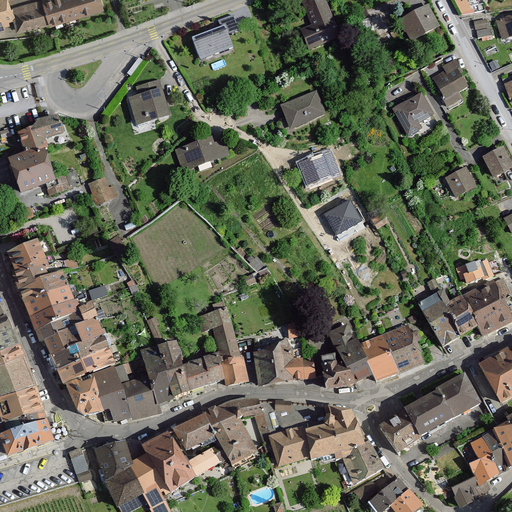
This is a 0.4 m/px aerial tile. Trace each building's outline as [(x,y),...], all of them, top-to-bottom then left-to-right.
[(9,0),(0,0),(0,23),(16,19),(19,30),(109,5),(107,0),(15,0),(10,2),(9,0)] [(327,0),(301,0),(311,23),(300,28),(310,50),(342,37),(327,0)] [(429,2),(399,18),(411,41),(441,25),(429,2)] [(220,27),(191,37),(200,62),(235,49),(229,33),(240,29),(234,14),(217,20),(220,27)] [(507,39),(511,36),(511,15),(500,20),(507,39)] [(432,77),(448,106),(462,99),(458,92),(472,84),(459,62),(432,77)] [(40,83),(35,85),(38,96),(44,95),(40,83)] [(160,90),(129,99),(137,124),(167,116),(160,90)] [(318,91),(280,106),(290,130),(328,115),(318,91)] [(392,108),(408,137),(423,129),(418,121),(433,113),(422,92),(392,108)] [(38,122),(37,125),(42,139),(45,138),(65,131),(58,112),(37,119),(38,122)] [(18,132),(25,151),(30,153),(45,148),(48,147),(45,138),(42,139),(37,125),(18,132)] [(213,134),(174,147),(182,171),(233,153),(228,139),(216,143),(213,134)] [(511,160),(505,147),(483,158),(493,179),(511,169),(511,160)] [(30,153),(25,151),(9,158),(21,193),(56,179),(45,148),(30,153)] [(329,151),(297,164),(308,189),(340,175),(329,151)] [(466,163),(442,176),(455,200),(479,188),(466,163)] [(105,178),(89,184),(96,205),(118,198),(114,186),(108,188),(105,178)] [(350,201),(325,215),(337,234),(361,221),(350,201)] [(39,239),(8,253),(16,271),(12,273),(39,339),(45,343),(66,383),(75,410),(83,415),(103,411),(105,420),(115,421),(132,421),(163,414),(162,404),(191,391),(195,389),(225,380),(227,386),(249,383),(248,372),(239,338),(230,309),(200,315),(210,354),(187,361),(180,341),(169,343),(157,315),(146,319),(156,343),(141,349),(148,367),(128,374),(119,361),(112,345),(105,328),(103,317),(96,300),(80,308),(64,269),(50,273),(45,259),(49,257),(39,239)] [(256,256),(249,263),(257,270),(264,263),(256,256)] [(480,260),(456,268),(461,280),(464,279),(466,283),(484,277),(485,280),(493,277),(487,261),(481,263),(480,260)] [(253,275),(245,279),(249,286),(257,282),(253,275)] [(434,278),(427,282),(434,294),(438,292),(441,291),(434,278)] [(511,315),(494,280),(463,295),(479,326),(483,335),(511,321),(511,315)] [(94,299),(109,295),(106,286),(91,290),(94,299)] [(438,292),(445,304),(450,302),(443,289),(441,291),(438,292)] [(461,336),(445,304),(438,292),(434,294),(419,304),(443,347),(461,336)] [(461,336),(479,326),(463,295),(450,302),(445,304),(461,336)] [(0,406),(2,411),(0,411),(0,454),(8,452),(11,457),(58,441),(48,412),(37,383),(21,343),(14,329),(3,311),(0,301),(0,299),(0,406)] [(300,320),(287,325),(291,338),(304,334),(300,320)] [(356,383),(373,374),(361,344),(358,338),(353,340),(347,324),(328,333),(344,362),(348,368),(350,367),(356,383)] [(408,324),(383,334),(398,374),(425,364),(413,333),(411,333),(408,324)] [(398,374),(383,334),(361,344),(373,374),(376,381),(398,374)] [(286,339),(253,352),(259,386),(286,383),(285,380),(293,379),(314,378),(312,357),(294,358),(293,349),(286,339)] [(511,353),(510,354),(508,351),(482,364),(501,402),(511,396),(511,353)] [(326,388),(356,383),(350,367),(348,368),(344,362),(338,365),(335,354),(321,357),(324,371),(322,371),(326,388)] [(437,392),(405,409),(420,438),(481,405),(465,374),(436,389),(437,392)] [(218,406),(204,413),(216,435),(231,464),(258,451),(239,418),(243,415),(244,418),(254,416),(263,414),(259,402),(259,399),(240,399),(218,406)] [(274,402),(259,402),(263,414),(270,435),(307,424),(309,428),(325,424),(323,419),(326,415),(323,405),(291,403),(274,402)] [(309,428),(305,429),(311,457),(312,460),(335,453),(336,459),(343,459),(348,457),(353,449),(365,445),(364,443),(357,422),(351,408),(329,405),(323,405),(326,415),(323,419),(325,424),(309,428)] [(420,438),(405,409),(379,425),(397,452),(420,438)] [(216,435),(204,413),(173,428),(186,450),(216,435)] [(267,452),(274,450),(270,435),(263,414),(254,416),(267,452)] [(511,467),(511,465),(511,423),(510,420),(493,428),(511,467)] [(307,424),(270,435),(274,450),(279,467),(311,457),(305,429),(309,428),(307,424)] [(500,473),(511,467),(493,428),(482,436),(492,452),(500,473)] [(168,431),(145,445),(149,451),(171,491),(197,476),(188,461),(173,436),(171,437),(168,431)] [(492,452),(482,436),(471,443),(479,458),(469,464),(475,476),(480,485),(500,473),(492,452)] [(130,467),(132,465),(131,460),(128,447),(126,439),(115,442),(104,446),(94,450),(105,481),(130,467)] [(343,459),(354,485),(383,469),(367,442),(364,443),(365,445),(353,449),(348,457),(343,459)] [(211,448),(188,461),(197,476),(220,462),(211,448)] [(83,456),(81,449),(70,452),(72,459),(83,456)] [(145,493),(143,494),(151,508),(150,508),(151,511),(171,511),(161,493),(164,491),(166,494),(171,491),(149,451),(131,460),(132,465),(130,467),(145,493)] [(77,474),(88,470),(83,456),(72,459),(77,474)] [(130,467),(105,481),(118,508),(143,494),(145,493),(130,467)] [(92,480),(89,471),(77,475),(80,484),(92,480)] [(398,476),(369,502),(377,511),(382,511),(389,506),(409,490),(398,476)] [(480,485),(475,476),(452,487),(461,507),(474,500),(472,495),(477,492),(475,488),(480,485)] [(380,490),(371,480),(353,492),(363,504),(380,490)] [(409,490),(389,506),(394,511),(412,511),(422,505),(409,490)]
